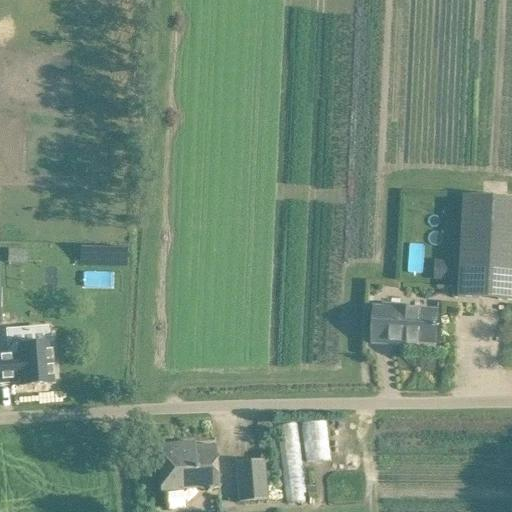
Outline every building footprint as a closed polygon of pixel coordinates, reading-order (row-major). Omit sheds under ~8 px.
[(511,199),(464,197),(458,298),(511,301),(511,199)] [(43,253),(25,255),(27,266),(44,264),(43,253)] [(375,308),(373,345),(391,346),(392,343),(436,346),(437,312),(375,308)] [(17,355),(0,356),(0,384),(19,383),(19,387),(53,384),(50,345),(17,348),(17,355)] [(214,446),(195,448),(194,443),(157,447),(161,492),(208,488),(208,491),(211,491),(210,488),(218,488),(214,446)] [(267,501),(263,461),(236,464),(239,503),(267,501)] [(299,467),(300,503),(312,503),(311,467),(299,467)]
